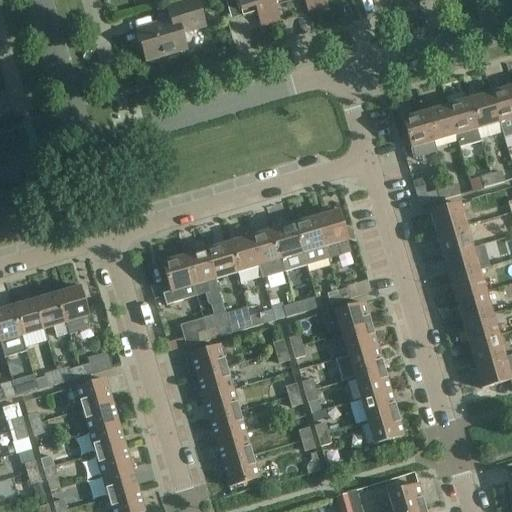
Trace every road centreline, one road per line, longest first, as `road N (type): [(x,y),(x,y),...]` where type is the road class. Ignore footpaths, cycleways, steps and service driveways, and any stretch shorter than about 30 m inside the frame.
road 1 (residential): [(476,511),(371,165)]
road 2 (residential): [(195,511),(116,236)]
road 3 (residential): [(85,149),(342,71)]
road 4 (residential): [(116,236),(371,165)]
road 5 (residential): [(342,71),(511,21)]
road 6 (residential): [(85,149),(41,0)]
road 7 (residential): [(0,268),(116,236)]
